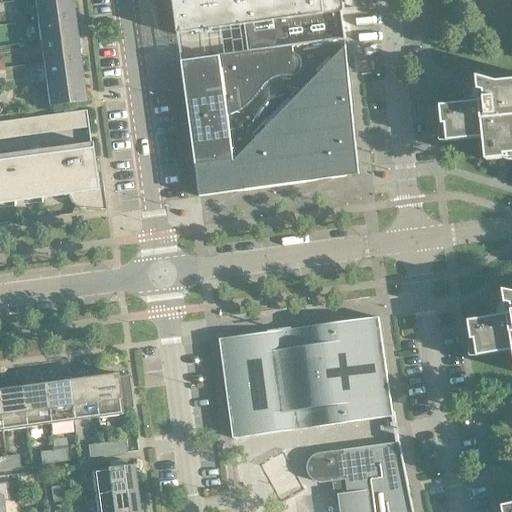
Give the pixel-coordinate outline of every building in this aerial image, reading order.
[(72,15),(70,0),(34,0),(37,20),(72,15)] [(173,0),(178,35),(347,11),(346,9),(343,10),(341,0),(173,0)] [(75,37),(72,15),(37,20),(40,42),(75,37)] [(78,58),(75,37),(40,42),(43,63),(78,58)] [(293,48),(292,47),(182,62),(198,183),(223,179),(234,162),(228,116),(233,114),(237,112),(242,109),(246,107),(251,103),(254,100),(257,96),(260,92),(262,89),(263,87),(264,85),(266,83),(268,82),(270,81),(272,79),(275,78),(280,76),(282,76),(284,76),(287,76),(291,76),(294,75),(296,74),(297,74),(298,73),(300,71),(300,70),(301,68),(302,66),(302,65),(302,64),(302,63),(301,61),(300,59),(300,58),(298,56),(296,54),(294,54),(293,53),(292,48),(293,48)] [(349,82),(346,47),(300,95),(297,94),(295,92),(293,92),(291,91),(289,91),(287,91),(284,92),(282,92),(278,94),(274,96),(273,97),(271,99),(268,101),(265,104),(263,107),(261,109),(259,112),(258,114),(256,117),(255,120),(253,123),(251,130),(249,136),(249,140),(248,143),(248,148),(234,162),(223,179),(225,193),(238,192),(238,191),(316,181),(325,173),(329,179),(345,177),(350,169),(359,175),(352,110),(349,82)] [(81,80),(78,58),(43,63),(46,84),(81,80)] [(84,102),(81,80),(46,84),(49,107),(84,102)] [(511,86),(503,87),(483,81),(484,94),(480,106),(475,106),(445,108),(445,128),(450,127),(451,144),(487,142),(489,164),(509,163),(508,160),(511,159),(511,86)] [(87,122),(85,111),(75,112),(77,123),(87,122)] [(77,123),(75,112),(66,113),(68,125),(77,123)] [(68,125),(66,113),(57,115),(58,126),(68,125)] [(58,126),(57,115),(48,116),(49,127),(58,126)] [(49,127),(48,116),(39,117),(40,128),(49,127)] [(40,128),(39,117),(30,118),(31,130),(40,128)] [(31,130),(30,118),(20,120),(22,131),(31,130)] [(22,131),(20,120),(11,121),(13,132),(22,131)] [(13,132),(11,121),(2,122),(4,133),(13,132)] [(93,165),(90,143),(60,147),(61,152),(35,156),(7,159),(0,160),(0,203),(13,202),(40,198),(67,195),(67,196),(68,198),(68,199),(68,200),(69,201),(70,202),(71,204),(72,205),(74,206),(75,207),(76,207),(78,208),(79,208),(81,209),(82,209),(104,210),(105,210),(100,171),(94,172),(93,165)] [(225,193),(223,179),(198,183),(200,197),(225,193)] [(511,291),(504,290),(506,303),(503,315),(468,321),(471,340),(475,340),(477,356),(511,350),(511,291)] [(379,318),(220,340),(233,439),(391,417),(392,424),(395,443),(397,443),(394,424),(379,318)] [(116,374),(91,377),(96,418),(121,415),(116,374)] [(96,418),(91,377),(67,380),(73,421),(96,418)] [(73,421),(67,380),(43,384),(49,425),(73,421)] [(49,425),(43,384),(20,387),(25,428),(49,425)] [(25,428),(20,387),(0,389),(0,423),(1,431),(25,428)] [(125,440),(100,444),(102,456),(126,453),(125,440)] [(400,442),(397,443),(320,453),(317,454),(314,455),(312,457),(310,459),(308,462),(307,465),(307,468),(307,471),(308,474),(310,477),(312,479),(315,481),(318,482),(321,483),(324,483),(337,481),(339,494),(338,494),(340,511),(410,511),(406,492),(406,491),(408,491),(409,491),(407,480),(406,480),(406,481),(404,481),(399,454),(401,453),(401,454),(402,453),(400,442)] [(102,456),(100,444),(87,446),(88,458),(102,456)] [(66,449),(52,450),(54,463),(67,461),(66,449)] [(54,463),(52,450),(39,452),(41,465),(54,463)] [(18,455),(5,457),(6,469),(20,468),(18,455)] [(91,470),(94,495),(135,490),(132,465),(91,470)] [(0,511),(2,511),(2,502),(9,501),(6,483),(0,483),(0,511)] [(63,486),(50,488),(52,501),(65,499),(63,486)] [(138,511),(135,490),(94,495),(96,511),(138,511)] [(511,511),(511,503),(502,506),(503,511),(511,511)]
